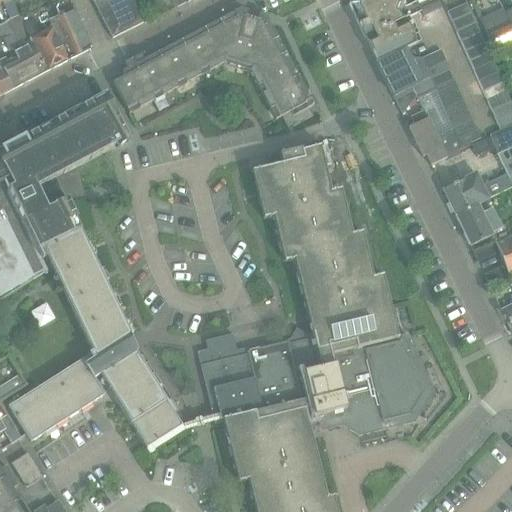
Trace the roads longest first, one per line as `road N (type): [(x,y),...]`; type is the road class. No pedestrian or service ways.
road 1 (residential): [(200,166),(214,245),(236,293),(201,313),(171,299),(135,181)]
road 2 (tertiary): [(510,391),(376,105)]
road 3 (residential): [(200,166),(315,133),(376,105)]
road 4 (residential): [(396,511),(510,391)]
road 5 (residential): [(105,55),(227,0)]
